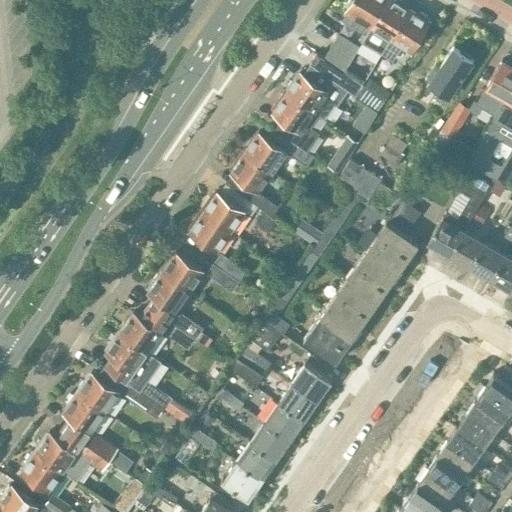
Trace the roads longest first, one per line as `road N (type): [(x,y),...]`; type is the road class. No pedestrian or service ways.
road 1 (residential): [(0,429),(301,0)]
road 2 (secondary): [(0,375),(239,0)]
road 3 (secondary): [(203,0),(115,146),(0,311)]
road 4 (residential): [(496,333),(450,304),(424,309),(286,511)]
road 5 (residential): [(365,511),(496,333)]
